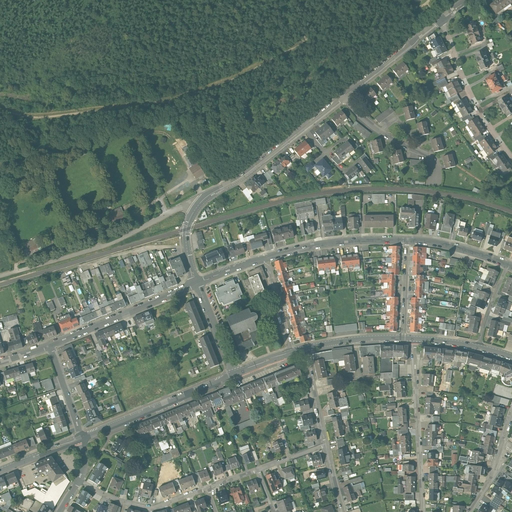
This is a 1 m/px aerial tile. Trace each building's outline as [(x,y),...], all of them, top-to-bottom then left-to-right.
[(507,0),(499,0),(498,1),(503,9),(510,4),(507,0)] [(498,1),(491,6),(498,16),(505,11),(503,9),(498,1)] [(497,18),(492,22),(495,27),(498,25),(501,23),(497,18)] [(475,24),(466,27),(468,34),(467,34),(468,36),(478,33),(475,24)] [(432,33),(427,37),(429,42),(435,39),(434,38),(435,38),(432,33)] [(478,33),(468,36),(469,38),(470,38),(472,45),(482,42),(478,33)] [(434,38),(435,39),(429,42),(430,44),(429,45),(431,49),(432,48),(433,50),(443,45),(441,41),(443,41),(440,35),(435,38),(434,38)] [(443,45),(433,50),(437,57),(446,52),(443,45)] [(482,52),(475,54),(478,63),(488,59),(485,52),(483,53),(482,52)] [(488,59),(478,63),(482,71),(488,68),(488,67),(490,66),(488,59)] [(440,62),(436,64),(436,65),(437,67),(435,68),(437,73),(450,66),(448,62),(446,63),(445,60),(440,62)] [(403,63),(393,71),(398,78),(408,70),(403,63)] [(450,66),(437,73),(441,79),(444,78),(452,73),(453,72),(450,66)] [(492,77),(491,75),(488,76),(489,78),(486,80),(488,84),(490,87),(499,82),(496,78),(499,76),(498,74),(492,77)] [(387,76),(377,84),(382,90),(392,83),(387,76)] [(456,81),(446,86),(448,92),(459,86),(456,81)] [(499,82),(490,87),(491,90),(493,94),(496,92),(497,93),(500,92),(499,90),(505,87),(504,85),(501,86),(499,82)] [(459,86),(448,92),(451,97),(462,92),(459,86)] [(376,95),(371,89),(361,97),(366,103),(376,95)] [(505,100),(504,98),(498,102),(500,106),(502,110),(511,104),(507,98),(505,100)] [(461,102),(456,104),(460,111),(469,106),(465,99),(461,102)] [(511,106),(511,104),(502,110),(504,114),(505,113),(507,117),(511,114),(511,106)] [(469,106),(460,111),(463,118),(468,115),(469,114),(472,112),(469,106)] [(411,107),(403,109),(406,121),(414,119),(411,107)] [(390,108),(375,119),(379,124),(394,112),(390,108)] [(341,112),(331,120),(337,126),(346,118),(341,112)] [(475,119),(469,123),(470,124),(467,126),(471,131),(480,125),(476,118),(475,119)] [(371,134),(356,122),(352,127),(367,138),(371,134)] [(425,122),(417,124),(420,137),(428,134),(425,122)] [(330,130),(326,124),(320,128),(328,138),(333,133),(330,130)] [(480,125),(471,131),(474,136),(475,137),(480,134),(485,132),(480,125)] [(328,138),(320,128),(315,133),(320,138),(322,142),(323,142),(328,138)] [(482,137),(477,140),(479,143),(486,138),(484,135),(482,137)] [(486,138),(479,143),(484,150),(493,143),(488,137),(486,138)] [(439,139),(431,141),(434,153),(443,150),(442,146),(441,146),(439,139)] [(379,140),(372,142),(375,154),(383,152),(379,140)] [(307,145),(305,142),(300,145),(299,145),(305,153),(310,149),(307,145)] [(348,143),(347,142),(342,146),(348,153),(349,154),(354,150),(353,149),(348,143)] [(484,150),(488,155),(488,156),(491,153),(497,149),(493,143),(484,150)] [(305,153),(299,145),(298,146),(298,147),(294,150),(296,154),(300,158),(305,153)] [(342,146),(336,152),(337,153),(335,155),(336,156),(339,160),(348,153),(342,146)] [(400,151),(391,153),(392,157),(393,157),(395,165),(403,163),(400,151)] [(197,164),(191,153),(186,156),(193,166),(197,164)] [(451,155),(443,157),(446,169),(455,167),(454,162),(453,162),(451,155)] [(339,160),(336,156),(331,159),(338,165),(341,162),(339,160)] [(498,156),(492,161),(494,164),(497,165),(498,167),(505,161),(502,156),(500,157),(498,156)] [(284,158),(283,157),(281,158),(277,161),(283,168),(289,164),(289,163),(290,162),(286,157),(284,158)] [(362,161),(359,163),(367,173),(373,169),(366,161),(365,159),(362,161)] [(326,164),(322,160),(315,166),(318,170),(315,172),(317,176),(321,173),(323,176),(325,175),(326,176),(330,173),(329,172),(331,170),(327,166),(328,166),(326,164)] [(277,161),(274,163),(272,165),(273,167),(271,168),(276,174),(277,173),(283,168),(277,161)] [(505,161),(498,167),(503,173),(506,171),(510,168),(510,167),(505,161)] [(310,162),(304,168),(308,172),(314,167),(310,162)] [(193,166),(189,169),(196,180),(204,174),(197,164),(193,166)] [(354,167),(345,174),(350,180),(359,173),(358,171),(354,167)] [(259,178),(258,177),(256,178),(253,181),(259,188),(264,183),(266,182),(261,177),(259,178)] [(180,190),(183,196),(195,190),(193,186),(196,185),(193,180),(189,181),(191,184),(180,190)] [(253,181),(249,183),(247,185),(249,186),(247,188),(251,193),(253,192),(259,188),(253,181)] [(251,196),(245,189),(242,192),(248,199),(251,196)] [(412,200),(408,199),(407,207),(413,207),(414,201),(424,201),(424,196),(412,195),(412,200)] [(312,206),(295,210),(297,221),(314,217),(312,206)] [(409,208),(401,208),(400,214),(399,214),(399,219),(409,219),(409,228),(413,228),(413,226),(417,227),(418,215),(415,215),(415,213),(414,213),(414,210),(409,210),(409,208)] [(202,216),(199,217),(201,221),(208,218),(206,211),(201,213),(202,216)] [(437,216),(426,214),(426,219),(427,219),(426,225),(425,225),(425,229),(435,230),(436,220),(437,220),(437,216)] [(454,216),(446,214),(444,226),(443,225),(441,231),(450,233),(449,233),(450,233),(452,225),(453,224),(453,223),(452,222),(454,216)] [(393,227),(393,216),(378,217),(379,228),(393,227)] [(332,217),(322,218),(324,232),(333,231),(332,220),(332,217)] [(378,217),(364,217),(364,228),(379,228),(378,217)] [(338,220),(336,221),(336,220),(332,220),(333,231),(338,230),(338,228),(342,228),(341,219),(338,220)] [(357,219),(349,219),(349,230),(352,230),(352,229),(354,228),(354,230),(358,229),(358,223),(357,219)] [(465,224),(459,222),(458,228),(459,228),(457,235),(466,238),(468,230),(464,229),(465,224)] [(312,223),(300,226),(302,236),(307,235),(307,233),(314,232),(312,223)] [(291,227),(272,232),(274,243),(293,238),(291,227)] [(202,231),(196,233),(200,249),(206,248),(202,231)] [(491,232),(490,237),(487,244),(496,247),(500,233),(496,231),(495,233),(491,232)] [(482,235),(474,232),(471,239),(480,242),(482,235)] [(266,234),(254,238),(254,235),(246,237),(248,242),(249,242),(252,249),(262,246),(261,241),(267,239),(267,240),(268,240),(266,234),(265,234),(266,234)] [(30,255),(41,251),(36,238),(25,243),(30,255)] [(511,250),(511,244),(506,242),(503,249),(511,253),(511,250)] [(242,245),(236,247),(235,244),(231,246),(235,256),(245,253),(242,245)] [(215,251),(206,255),(206,256),(201,258),(205,268),(209,266),(221,261),(225,260),(221,250),(215,252),(215,251)] [(153,264),(149,251),(139,254),(143,267),(153,264)] [(179,258),(169,263),(172,271),(174,270),(183,266),(179,258)] [(464,261),(451,258),(449,265),(463,268),(464,261)] [(108,264),(103,266),(106,273),(111,271),(108,264)] [(287,265),(276,268),(276,271),(277,271),(278,274),(285,272),(284,269),(287,268),(287,265)] [(183,266),(174,270),(177,278),(183,276),(182,274),(185,273),(183,266)] [(484,269),(478,266),(476,271),(482,274),(484,269)] [(261,267),(255,269),(255,270),(248,273),(250,278),(248,279),(243,281),(246,287),(251,285),(255,296),(264,292),(260,282),(266,279),(261,267)] [(499,273),(490,269),(489,272),(487,277),(495,280),(499,273)] [(177,285),(172,273),(170,274),(171,276),(168,277),(172,287),(177,285)] [(290,276),(279,279),(279,281),(280,281),(281,284),(288,282),(291,281),(292,281),(291,278),(290,278),(290,276)] [(495,280),(487,277),(485,281),(483,284),(484,284),(492,288),(495,280)] [(232,280),(225,283),(225,284),(226,286),(216,290),(217,292),(215,293),(219,304),(222,303),(223,306),(241,299),(240,296),(242,295),(238,284),(235,285),(233,279),(232,279),(232,280)] [(291,281),(288,282),(281,284),(282,287),(281,287),(282,290),(293,287),(292,284),(291,281)] [(148,282),(144,284),(149,297),(154,295),(151,289),(148,282)] [(149,297),(144,284),(144,286),(140,287),(140,286),(139,286),(145,299),(149,297)] [(511,291),(511,287),(505,285),(502,292),(509,296),(511,296),(511,293),(511,291)] [(139,286),(135,288),(135,290),(140,301),(145,299),(139,286)] [(293,287),(282,290),(282,292),(283,292),(284,295),(291,293),(290,290),(293,289),(293,287)] [(135,290),(131,292),(133,296),(135,303),(140,301),(135,290)] [(489,295),(480,291),(479,294),(477,299),(486,302),(489,295)] [(126,307),(120,294),(116,296),(118,302),(121,309),(126,307)] [(63,297),(58,299),(61,307),(66,305),(63,297)] [(477,299),(472,297),(470,305),(483,310),(486,302),(477,299)] [(296,298),(285,301),(285,303),(286,303),(287,306),(297,303),(296,300),(296,298)] [(506,302),(499,299),(496,306),(509,311),(511,304),(506,302)] [(112,300),(107,302),(109,306),(112,313),(116,311),(114,304),(112,300)] [(52,302),(47,304),(50,312),(55,309),(52,302)] [(204,331),(193,302),(185,305),(196,334),(204,331)] [(297,303),(287,306),(288,309),(287,309),(288,312),(299,308),(297,303)] [(105,308),(103,304),(98,306),(103,316),(107,314),(105,308)] [(98,306),(94,308),(95,312),(98,318),(103,316),(98,306)] [(509,311),(496,306),(493,314),(502,318),(502,317),(503,317),(507,319),(507,318),(509,312),(509,311)] [(299,308),(288,312),(288,314),(289,314),(290,317),(297,315),(300,314),(299,308)] [(255,314),(254,314),(252,314),(251,314),(249,310),(242,312),(241,313),(234,316),(234,315),(233,316),(226,319),(239,351),(238,351),(239,353),(262,343),(254,322),(255,321),(256,320),(257,319),(257,317),(256,316),(255,314)] [(84,312),(80,314),(84,324),(89,322),(86,316),(84,312)] [(149,312),(141,315),(144,323),(153,319),(149,312)] [(68,315),(60,318),(61,319),(57,320),(63,333),(68,331),(68,330),(70,329),(71,330),(79,326),(75,315),(72,316),(70,313),(68,314),(68,315)] [(80,313),(75,315),(79,326),(84,324),(80,314),(80,313)] [(297,315),(290,317),(291,320),(290,320),(291,322),(302,319),(300,314),(297,315)] [(141,315),(133,319),(136,326),(144,323),(141,315)] [(474,317),(468,316),(467,319),(470,319),(469,324),(478,326),(479,318),(474,317)] [(302,319),(291,322),(292,325),(293,328),(300,326),(303,325),(305,324),(305,321),(302,322),(302,320),(302,319)] [(498,322),(490,321),(489,328),(497,330),(502,331),(504,325),(504,323),(498,322)] [(120,324),(112,327),(115,335),(119,333),(121,338),(125,336),(120,324)] [(478,326),(469,324),(468,329),(467,333),(476,334),(478,326)] [(300,326),(293,328),(294,331),(293,331),(294,333),(305,330),(304,328),(303,325),(300,326)] [(53,327),(42,332),(45,340),(56,336),(53,327)] [(112,327),(103,331),(106,338),(115,335),(112,327)] [(17,328),(8,331),(12,342),(7,343),(9,351),(22,347),(18,333),(17,328)] [(497,330),(489,328),(487,337),(496,339),(496,336),(497,330)] [(305,330),(294,333),(295,336),(296,339),(299,338),(306,336),(306,335),(305,330)] [(103,331),(95,335),(98,342),(106,338),(103,331)] [(33,334),(28,335),(29,337),(26,337),(29,345),(38,343),(35,335),(33,335),(33,334)] [(218,365),(207,336),(199,340),(210,368),(218,365)] [(71,344),(63,347),(65,352),(69,350),(73,349),(71,344)] [(380,346),(360,348),(360,358),(363,358),(364,375),(374,374),(373,357),(380,356),(380,346)] [(393,346),(380,346),(380,356),(380,358),(393,357),(393,346)] [(407,346),(393,346),(393,357),(401,358),(401,361),(407,361),(407,346)] [(436,349),(424,348),(423,361),(429,361),(430,359),(435,359),(436,349)] [(351,349),(332,351),(333,360),(341,359),(341,357),(344,356),(346,373),(355,372),(353,355),(352,355),(351,349)] [(443,350),(436,349),(435,359),(435,361),(442,362),(443,350)] [(69,350),(65,352),(62,353),(65,362),(66,362),(73,359),(69,350)] [(452,350),(443,350),(442,362),(442,363),(450,364),(451,361),(454,361),(455,351),(452,350)] [(332,351),(314,354),(313,354),(314,362),(323,360),(324,362),(330,360),(331,363),(334,363),(333,360),(332,351)] [(468,353),(455,351),(454,361),(453,366),(459,367),(459,363),(466,364),(466,363),(468,353)] [(483,357),(468,353),(466,363),(477,366),(478,364),(480,365),(483,357)] [(492,360),(483,357),(480,365),(479,370),(489,373),(490,369),(492,360)] [(73,359),(66,362),(70,370),(76,367),(76,368),(77,367),(74,359),(73,359)] [(323,360),(314,362),(317,376),(318,380),(326,378),(325,375),(326,374),(324,366),(323,362),(324,362),(323,360)] [(502,362),(492,360),(490,369),(499,372),(502,362)] [(511,367),(506,365),(506,364),(502,362),(499,372),(498,375),(502,377),(501,380),(502,383),(505,385),(508,386),(511,386),(511,385),(511,367)] [(32,364),(25,366),(27,374),(35,371),(32,364)] [(297,365),(284,371),(288,381),(301,376),(297,365)] [(25,366),(18,368),(20,376),(22,382),(29,379),(27,374),(25,366)] [(76,367),(70,370),(69,370),(72,379),(80,376),(76,368),(76,367)] [(198,367),(188,370),(189,373),(192,372),(193,375),(200,373),(198,367)] [(18,368),(11,370),(13,378),(20,376),(18,368)] [(11,370),(4,373),(6,380),(13,378),(11,370)] [(278,385),(288,381),(284,371),(274,375),(278,385)] [(274,375),(263,379),(267,389),(267,390),(271,388),(278,385),(274,375)] [(433,375),(425,375),(424,386),(428,386),(433,387),(433,383),(432,383),(433,375)] [(50,379),(43,381),(46,391),(54,389),(50,379)] [(263,379),(251,384),(255,393),(262,391),(267,389),(263,379)] [(404,382),(396,383),(397,390),(395,390),(395,391),(405,390),(404,382)] [(83,384),(76,387),(79,396),(80,395),(87,393),(87,392),(83,384)] [(251,384),(241,388),(245,399),(248,405),(252,403),(249,397),(255,394),(255,393),(251,384)] [(309,394),(306,387),(300,389),(303,396),(309,394)] [(241,388),(230,393),(228,388),(219,392),(224,405),(230,420),(234,418),(229,406),(245,399),(241,388)] [(277,400),(275,393),(273,394),(271,388),(267,390),(272,401),(275,408),(276,407),(279,406),(277,400)] [(267,390),(267,389),(262,391),(262,392),(261,392),(265,401),(266,401),(267,403),(272,401),(267,390)] [(405,390),(395,391),(395,392),(397,391),(397,398),(406,397),(405,390)] [(87,393),(80,395),(84,404),(91,401),(88,392),(87,392),(87,393)] [(219,392),(209,396),(213,407),(214,409),(224,405),(219,392)] [(336,392),(328,394),(330,401),(338,400),(339,399),(339,398),(337,399),(336,392)] [(209,396),(198,401),(202,411),(201,411),(209,429),(216,426),(214,423),(211,425),(208,418),(213,416),(210,408),(213,407),(209,396)] [(501,398),(492,396),(490,401),(499,404),(501,398)] [(56,397),(49,399),(52,407),(59,405),(56,397)] [(283,397),(279,399),(277,400),(279,406),(286,403),(283,397)] [(338,400),(330,401),(332,409),(339,407),(344,405),(344,406),(348,406),(346,398),(338,400)] [(434,399),(426,399),(426,406),(436,407),(438,407),(442,408),(443,401),(434,400),(434,399)] [(91,401),(84,404),(87,412),(94,409),(94,410),(95,409),(91,401)] [(198,401),(191,404),(195,413),(196,416),(201,415),(199,411),(201,411),(202,411),(198,401)] [(307,401),(294,404),(295,408),(300,407),(301,412),(309,410),(307,401)] [(191,404),(185,406),(189,416),(195,413),(191,404)] [(94,409),(87,412),(86,412),(90,421),(97,418),(95,412),(98,410),(98,412),(103,410),(101,406),(95,409),(94,410),(94,409)] [(185,406),(174,410),(178,420),(189,416),(185,406)] [(436,407),(426,406),(425,414),(433,415),(434,411),(438,411),(438,413),(441,413),(442,408),(438,407),(436,407)] [(406,408),(398,409),(398,414),(397,414),(397,417),(406,416),(406,408)] [(504,410),(495,408),(493,416),(501,418),(502,414),(503,415),(504,410)] [(174,410),(163,415),(167,424),(167,425),(170,423),(173,422),(178,420),(174,410)] [(163,415),(149,421),(153,430),(155,435),(162,432),(163,434),(163,435),(166,433),(167,433),(164,426),(167,424),(163,415)] [(311,415),(301,418),(303,426),(308,425),(309,426),(313,425),(311,415)] [(56,418),(53,419),(55,424),(58,423),(65,421),(63,416),(56,418)] [(393,417),(393,427),(399,427),(399,424),(407,424),(406,416),(397,417),(393,417)] [(501,418),(493,416),(491,425),(500,427),(501,423),(500,422),(501,418)] [(253,419),(233,427),(236,433),(256,425),(253,419)] [(173,422),(178,435),(183,432),(178,420),(173,422)] [(341,420),(333,422),(334,430),(344,428),(344,427),(342,427),(341,420)] [(65,421),(58,423),(58,426),(57,426),(58,430),(60,429),(67,427),(65,421)] [(149,421),(142,424),(145,433),(153,430),(149,421)] [(138,436),(145,433),(142,424),(134,427),(138,436)] [(432,426),(428,426),(428,431),(425,431),(425,436),(428,436),(427,439),(437,439),(437,438),(436,438),(436,431),(439,432),(439,426),(432,426)] [(344,428),(334,430),(336,437),(344,435),(342,429),(344,429),(344,428)] [(43,431),(37,434),(41,443),(47,440),(43,431)] [(314,431),(305,434),(306,438),(307,437),(308,442),(313,441),(317,441),(314,431)] [(409,436),(401,437),(401,443),(399,444),(399,445),(409,444),(409,436)] [(495,438),(486,436),(485,445),(492,446),(493,443),(494,443),(495,438)] [(32,438),(19,443),(22,451),(35,445),(32,438)] [(122,441),(118,438),(110,450),(119,455),(122,450),(124,451),(126,446),(125,445),(126,443),(122,441)] [(160,442),(163,450),(171,448),(168,439),(160,442)] [(437,439),(427,439),(427,447),(437,447),(441,447),(441,442),(441,439),(437,439)] [(281,441),(273,444),(276,453),(284,450),(281,441)] [(19,443),(12,446),(15,454),(22,451),(19,443)] [(409,444),(399,445),(399,446),(401,446),(402,452),(410,452),(409,444)] [(481,453),(473,451),(471,459),(477,460),(482,462),(484,454),(491,455),(492,451),(491,451),(492,446),(485,445),(483,451),(482,450),(481,453)] [(12,446),(5,449),(8,456),(15,454),(12,446)] [(250,453),(249,448),(240,451),(245,465),(254,462),(250,453)] [(346,449),(338,450),(339,458),(349,456),(349,455),(347,455),(346,449)] [(320,455),(311,457),(309,458),(310,462),(312,461),(313,466),(322,464),(320,455)] [(349,456),(339,458),(340,461),(341,465),(349,463),(348,458),(349,458),(350,459),(353,459),(352,455),(349,456)] [(236,457),(227,461),(228,465),(230,470),(240,467),(236,457)] [(58,467),(51,458),(34,465),(38,475),(45,472),(47,475),(58,467)] [(99,463),(89,480),(97,484),(107,467),(99,463)] [(220,464),(212,467),(215,476),(223,473),(220,464)] [(485,468),(469,466),(468,474),(469,474),(478,475),(478,476),(484,477),(485,468)] [(58,467),(47,475),(53,483),(63,475),(64,475),(58,467)] [(291,467),(282,470),(285,480),(289,478),(289,477),(294,475),(291,467)] [(323,470),(315,472),(317,480),(325,478),(323,470)] [(203,475),(202,472),(198,473),(201,482),(202,483),(210,480),(208,473),(203,475)] [(14,473),(6,476),(9,485),(18,482),(14,473)] [(274,473),(267,476),(270,484),(277,482),(277,480),(274,473)] [(478,475),(469,474),(468,483),(476,484),(476,480),(478,480),(478,476),(478,475)] [(63,475),(53,483),(47,492),(42,489),(40,492),(35,489),(22,494),(24,497),(29,495),(43,504),(53,510),(69,482),(63,475)] [(178,481),(179,485),(181,490),(195,485),(193,480),(192,476),(178,481)] [(122,481),(114,478),(110,487),(119,491),(120,488),(119,488),(122,481)] [(255,480),(246,483),(249,492),(258,488),(255,480)] [(277,482),(270,484),(273,493),(282,489),(281,488),(279,481),(278,480),(277,480),(277,482)] [(503,483),(499,480),(495,486),(503,491),(505,488),(506,489),(509,484),(504,481),(503,483)] [(468,483),(463,482),(462,487),(466,487),(465,491),(466,491),(466,492),(476,493),(476,488),(475,488),(476,484),(468,483)] [(153,485),(144,483),(142,490),(141,496),(141,497),(150,499),(153,485)] [(172,483),(158,488),(161,497),(176,492),(174,487),(172,483)] [(361,483),(351,487),(351,486),(343,489),(345,495),(355,493),(354,492),(358,491),(361,490),(363,490),(362,488),(361,483)] [(289,492),(287,486),(284,487),(288,496),(294,494),(292,491),(289,492)] [(503,491),(495,486),(491,491),(496,494),(495,496),(499,499),(500,499),(502,495),(501,494),(503,491)] [(239,488),(234,490),(233,488),(231,489),(231,491),(234,500),(236,501),(239,500),(240,503),(245,501),(243,495),(243,494),(242,495),(242,494),(242,493),(242,492),(241,492),(240,492),(239,488)] [(319,490),(319,491),(315,492),(316,497),(317,497),(318,502),(327,500),(326,496),(327,496),(325,489),(319,490)] [(83,491),(76,503),(83,507),(91,495),(83,491)] [(9,492),(2,495),(8,507),(15,504),(9,492)] [(225,492),(216,495),(220,505),(219,503),(228,500),(225,492)] [(355,493),(345,495),(348,503),(355,501),(354,495),(355,495),(355,493)] [(495,496),(491,501),(499,506),(502,501),(500,499),(499,499),(495,496)] [(28,498),(22,501),(19,506),(28,511),(34,502),(28,498)] [(289,498),(276,502),(279,511),(285,511),(293,510),(289,498)] [(203,499),(194,503),(197,511),(203,511),(202,509),(206,508),(203,499)] [(499,506),(491,501),(488,506),(493,510),(496,511),(499,506)]
